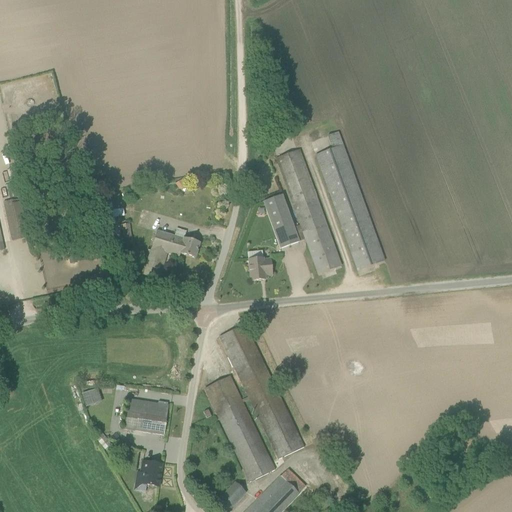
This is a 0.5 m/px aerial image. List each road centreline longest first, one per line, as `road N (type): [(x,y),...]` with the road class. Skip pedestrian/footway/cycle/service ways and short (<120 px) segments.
road 1 (unclassified): [(205,310),(511,279)]
road 2 (unclassified): [(0,326),(87,312),(205,310)]
road 3 (unclassified): [(196,509),(183,490),(180,460),(205,310)]
road 4 (track): [(239,171),(239,0)]
road 5 (unclassified): [(205,310),(239,171)]
